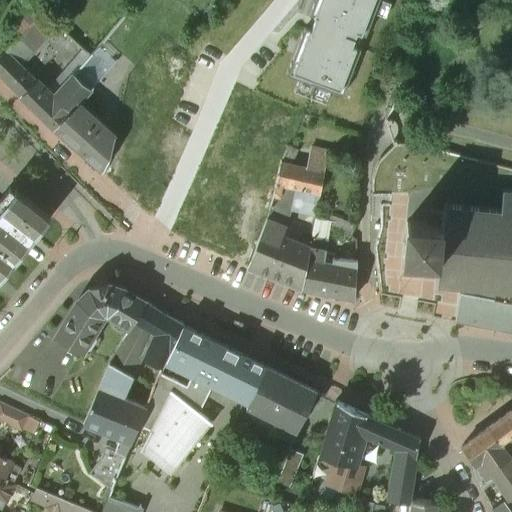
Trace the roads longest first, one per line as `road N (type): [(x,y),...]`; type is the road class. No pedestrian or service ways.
road 1 (residential): [(94,252),(142,262),(404,366)]
road 2 (residential): [(404,366),(475,511)]
road 3 (residential): [(2,139),(74,210),(94,252)]
road 4 (residential): [(0,351),(94,252)]
